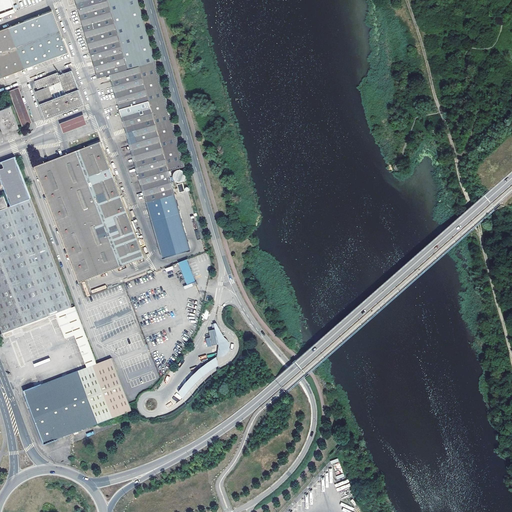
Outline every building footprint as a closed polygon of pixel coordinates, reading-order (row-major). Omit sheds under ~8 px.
[(0,0),(0,11),(14,7),(10,0),(0,0)] [(188,166),(140,0),(78,0),(101,78),(112,75),(121,73),(125,84),(115,87),(162,259),(190,251),(171,171),(188,166)] [(69,53),(54,11),(0,32),(0,79),(44,63),(69,53)] [(61,77),(60,73),(38,81),(40,89),(47,86),(48,89),(39,92),(48,117),(86,103),(74,72),(61,77)] [(121,73),(112,75),(115,87),(125,84),(121,73)] [(20,87),(11,91),(24,127),(33,123),(20,87)] [(445,103),(442,93),(437,95),(440,105),(445,103)] [(0,110),(0,118),(6,133),(20,128),(12,106),(0,110)] [(84,116),(63,124),(67,133),(88,125),(84,116)] [(103,143),(38,167),(81,282),(146,257),(103,143)] [(98,364),(76,307),(73,307),(16,157),(0,162),(0,173),(12,206),(9,207),(5,196),(0,198),(0,323),(4,333),(57,313),(66,338),(76,335),(88,367),(25,391),(45,444),(132,411),(130,405),(112,359),(98,364)] [(187,259),(179,262),(187,285),(196,282),(187,259)] [(216,329),(215,328),(210,330),(212,345),(219,344),(216,329)] [(220,328),(216,329),(219,344),(219,345),(217,356),(217,357),(219,357),(220,357),(222,357),(223,356),(225,356),(226,355),(227,354),(228,352),(229,350),(230,349),(230,348),(230,346),(230,344),(230,343),(229,341),(228,339),(227,338),(226,337),(220,328)] [(217,357),(217,356),(212,359),(211,360),(207,363),(202,366),(199,370),(195,373),(191,377),(188,380),(186,382),(183,386),(181,389),(179,392),(183,398),(186,394),(188,391),(193,386),(195,383),(198,380),(202,377),(208,372),(214,368),(217,366),(219,365),(217,357)]
